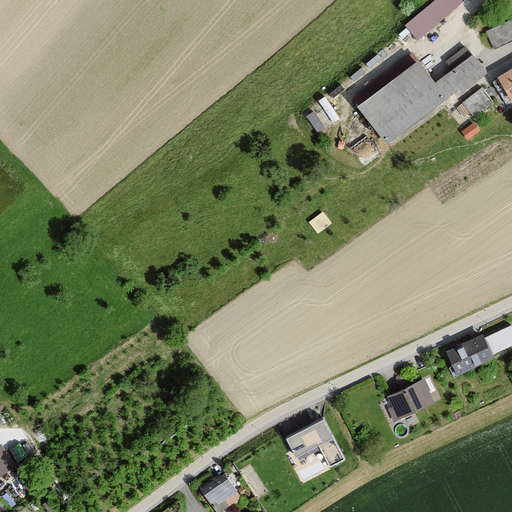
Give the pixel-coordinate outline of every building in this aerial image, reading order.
[(463,0),(431,0),(405,22),(418,38),(464,0),(463,0)] [(511,20),(486,31),(494,48),(511,40),(511,20)] [(421,60),(361,103),(387,140),(485,71),(474,55),(437,82),(421,60)] [(511,65),(501,71),(511,89),(511,65)] [(467,117),(494,98),(483,84),(457,103),(467,117)] [(315,107),(308,111),(318,129),(325,125),(315,107)] [(462,126),(468,136),(482,127),(476,118),(462,126)] [(310,218),(319,230),(333,220),(324,208),(310,218)] [(511,327),(511,325),(489,335),(496,350),(511,342),(511,327)] [(485,334),(448,351),(459,373),(495,356),(485,334)] [(425,378),(388,394),(398,416),(434,400),(425,378)] [(325,420),(289,439),(297,455),(320,443),(333,465),(346,458),(325,420)] [(11,446),(20,461),(30,455),(21,440),(11,446)] [(0,477),(16,467),(2,447),(0,447),(0,477)] [(226,473),(202,488),(216,511),(228,504),(224,497),(237,489),(226,473)] [(0,511),(1,511),(10,505),(2,496),(0,497),(0,511)]
